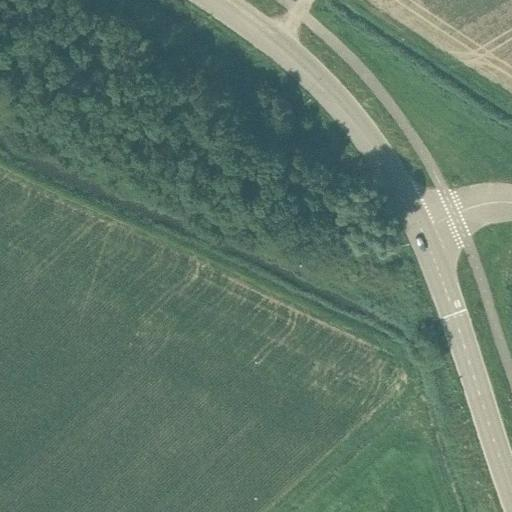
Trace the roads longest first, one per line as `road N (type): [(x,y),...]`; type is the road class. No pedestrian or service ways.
road 1 (tertiary): [(421,229),(373,144),(329,93),(215,0)]
road 2 (tertiary): [(511,492),(421,229)]
